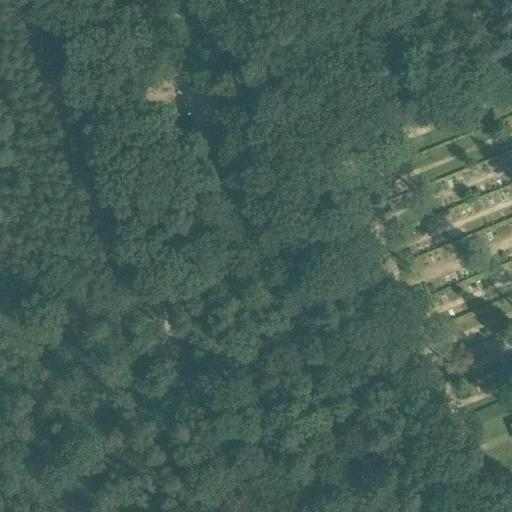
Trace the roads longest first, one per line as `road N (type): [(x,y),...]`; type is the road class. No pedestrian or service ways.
road 1 (track): [(243,511),(8,0)]
road 2 (unclassified): [(360,511),(193,109)]
road 3 (unclassified): [(193,109),(459,0)]
